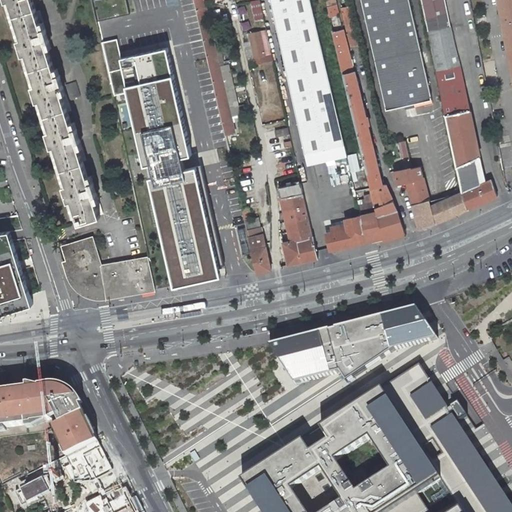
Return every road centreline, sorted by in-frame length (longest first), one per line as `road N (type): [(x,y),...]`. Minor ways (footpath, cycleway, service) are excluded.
road 1 (secondary): [(80,343),(380,276),(511,225)]
road 2 (unclassified): [(73,325),(0,107)]
road 3 (unclassified): [(159,511),(80,343)]
